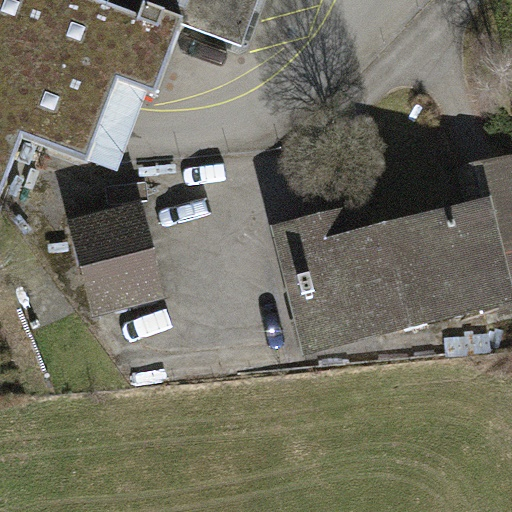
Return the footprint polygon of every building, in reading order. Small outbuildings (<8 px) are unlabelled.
[(0,0),(0,193),(23,132),(87,155),(118,71),(150,83),(161,87),(183,23),(240,45),(258,0),(0,0)] [(118,71),(87,155),(119,167),(150,83),(118,71)] [(511,153),(482,161),(491,195),(505,254),(511,252),(511,153)] [(367,203),(274,226),(305,352),(506,302),(510,320),(511,319),(511,252),(505,254),(491,195),(373,224),(367,203)] [(141,201),(70,221),(96,315),(167,296),(141,201)]
